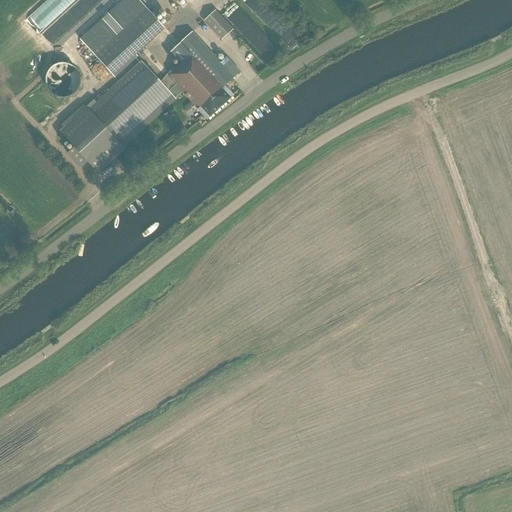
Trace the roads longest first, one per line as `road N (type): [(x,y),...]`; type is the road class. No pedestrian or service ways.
road 1 (unclassified): [(0,381),(301,154),(364,116),(511,52)]
road 2 (tertiary): [(0,288),(254,94),(411,0)]
